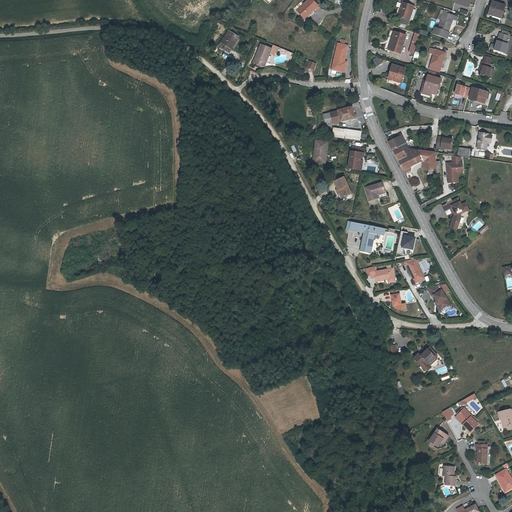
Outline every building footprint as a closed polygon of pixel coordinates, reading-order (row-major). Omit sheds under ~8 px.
[(319,7),(312,0),(308,0),(297,10),(304,18),(315,9),(316,10),(319,7)] [(400,7),(397,5),(394,14),(399,16),(396,21),(405,24),(408,19),(413,21),(417,11),(414,9),(415,6),(403,1),(400,7)] [(490,2),(486,12),(490,14),(489,16),(497,19),(502,7),(490,2)] [(446,17),(443,16),(438,34),(447,37),(453,19),(456,20),(457,17),(447,14),(446,17)] [(395,33),(389,31),(383,46),(395,50),(402,32),(396,30),(395,33)] [(500,31),(499,35),(497,34),(492,51),(503,54),(508,38),(509,35),(508,35),(508,34),(500,31)] [(232,35),(222,32),(217,48),(227,51),(232,35)] [(414,32),(408,51),(413,53),(419,34),(414,32)] [(342,72),(345,62),(349,51),(348,51),(349,46),(340,44),(332,69),(342,72)] [(276,48),(271,46),(269,52),(268,54),(272,56),(273,52),(274,52),(276,48)] [(269,52),(259,47),(252,65),(262,69),(268,54),(269,52)] [(426,52),(431,54),(427,67),(437,70),(443,52),(428,47),(426,52)] [(376,66),(382,63),(378,56),(372,59),(376,66)] [(489,64),(482,61),(481,61),(478,69),(481,71),(479,75),(488,78),(490,69),(488,68),(489,64)] [(318,67),(312,64),(310,70),(316,72),(318,67)] [(404,69),(391,64),(387,77),(400,82),(404,69)] [(429,95),(430,93),(435,94),(439,80),(426,76),(424,81),(423,81),(419,92),(429,95)] [(459,98),(460,96),(467,98),(470,87),(456,83),(453,96),(459,98)] [(486,94),(471,90),(468,100),(483,104),(486,94)] [(338,116),(340,122),(355,118),(352,106),(323,114),(324,120),(331,118),(338,116)] [(331,118),(324,120),(326,127),(336,125),(335,123),(332,124),(331,118)] [(332,128),(331,137),(343,138),(344,129),(332,128)] [(347,139),(360,141),(361,131),(345,129),(343,139),(347,139)] [(399,130),(398,130),(390,134),(392,136),(387,138),(397,158),(407,152),(406,151),(409,150),(399,130)] [(489,134),(480,133),(478,148),(487,149),(488,142),(492,142),(492,135),(489,135),(489,134)] [(438,137),(438,140),(437,147),(452,150),(454,140),(438,137)] [(327,142),(315,141),(314,161),(325,162),(327,142)] [(346,170),(356,171),(357,162),(358,160),(360,157),(361,155),(362,155),(363,150),(351,148),(351,153),(348,153),(346,170)] [(461,149),(460,156),(461,156),(469,157),(471,150),(461,149)] [(436,153),(409,150),(406,151),(407,152),(397,158),(404,172),(410,169),(409,166),(423,161),(425,170),(437,169),(437,161),(436,153)] [(462,159),(454,157),(454,164),(448,164),(449,184),(456,183),(456,174),(458,174),(464,173),(464,163),(462,163),(462,159)] [(337,191),(339,196),(341,200),(351,195),(344,180),(334,184),(337,191)] [(377,196),(386,193),(383,184),(366,190),(370,203),(379,201),(377,196)] [(445,206),(440,208),(445,218),(452,214),(454,216),(452,217),(447,231),(454,234),(459,219),(458,216),(467,212),(463,205),(459,207),(456,201),(450,204),(445,206)] [(382,227),(348,220),(346,229),(352,230),(353,229),(363,231),(361,240),(359,240),(357,250),(366,252),(370,232),(380,235),(382,227)] [(487,225),(478,229),(480,234),(489,229),(487,225)] [(401,248),(414,248),(414,233),(401,233),(401,248)] [(422,265),(411,267),(420,289),(430,285),(422,265)] [(507,268),(500,269),(501,276),(508,275),(507,268)] [(393,283),(399,282),(398,273),(380,275),(379,272),(378,272),(375,273),(376,278),(380,278),(381,285),(393,283)] [(440,289),(430,291),(435,299),(436,299),(440,304),(445,312),(453,307),(445,294),(443,294),(440,289)] [(405,309),(403,294),(395,295),(397,310),(398,309),(405,309)] [(445,312),(440,304),(438,305),(443,315),(454,309),(453,307),(445,312)] [(434,355),(436,353),(432,348),(423,357),(420,355),(416,359),(423,367),(428,362),(431,366),(436,363),(434,361),(436,359),(436,357),(434,355)] [(436,369),(438,375),(448,371),(446,366),(436,369)] [(395,381),(400,395),(404,393),(400,380),(395,381)] [(475,394),(458,403),(459,405),(466,404),(467,402),(473,399),(474,400),(477,398),(475,394)] [(462,407),(455,414),(456,415),(454,417),(470,433),(479,424),(476,422),(477,420),(464,408),(462,407)] [(450,408),(443,412),(447,421),(451,419),(450,417),(454,415),(450,408)] [(504,432),(511,429),(511,412),(511,409),(498,412),(500,420),(501,419),(504,432)] [(432,448),(434,445),(438,447),(441,444),(443,445),(449,436),(437,428),(429,440),(428,439),(425,443),(432,448)] [(478,441),(478,444),(475,444),(475,449),(476,449),(476,464),(487,464),(488,445),(485,445),(485,441),(478,441)] [(456,477),(454,476),(455,467),(443,465),(443,468),(440,468),(439,474),(442,474),(442,476),(445,476),(444,485),(455,486),(456,477)] [(495,475),(505,493),(511,488),(511,478),(506,468),(495,475)] [(480,511),(476,503),(465,509),(463,505),(456,509),(458,511),(480,511)]
